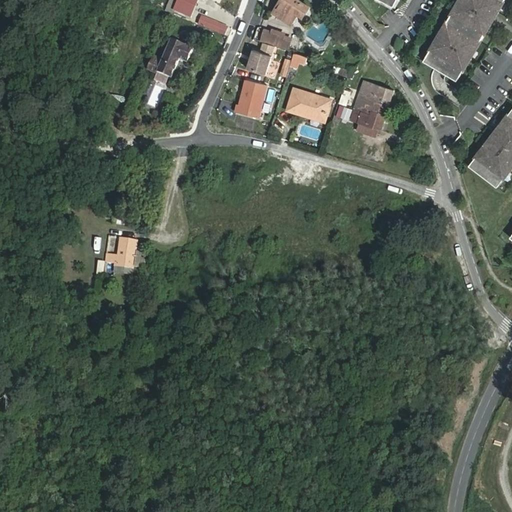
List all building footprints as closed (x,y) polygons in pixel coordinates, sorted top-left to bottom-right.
[(303,17),(309,7),(297,0),(282,0),(274,13),(291,24),(298,14),(303,17)] [(460,0),(424,61),(457,81),(504,0),(460,0)] [(193,8),(180,3),(177,12),(194,19),(198,10),(193,8)] [(225,34),(228,27),(203,17),(200,24),(225,34)] [(265,30),(262,41),(287,49),(291,38),(265,30)] [(153,58),(148,70),(158,74),(158,72),(172,78),(180,60),(188,63),(194,48),(172,39),(162,63),(153,58)] [(254,50),(247,69),(266,75),(276,46),(264,42),(260,52),(254,50)] [(287,59),(280,75),(286,77),(292,61),(287,59)] [(290,67),(289,75),(297,76),(298,68),(290,67)] [(238,105),(236,112),(259,118),(268,85),(246,80),(240,106),(238,105)] [(361,92),(355,109),(363,112),(366,104),(374,106),(375,101),(389,106),(394,91),(369,82),(364,93),(361,92)] [(309,114),(324,119),(330,100),(295,89),(288,110),(308,116),(309,114)] [(382,129),(389,106),(375,101),(374,106),(366,104),(363,112),(355,109),(352,119),(361,122),(364,123),(378,128),(382,129)] [(511,110),(470,166),(498,187),(511,168),(511,110)] [(378,128),(364,123),(361,122),(359,130),(376,135),(378,128)] [(352,143),(348,156),(386,168),(390,154),(352,143)] [(115,263),(115,266),(135,268),(139,240),(109,236),(108,238),(105,262),(115,263)] [(146,264),(147,252),(140,251),(139,264),(146,264)]
